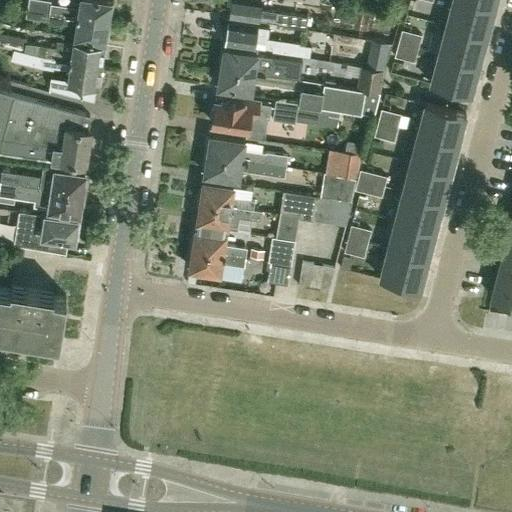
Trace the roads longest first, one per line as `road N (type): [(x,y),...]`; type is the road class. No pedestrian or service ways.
road 1 (residential): [(432,342),(116,292)]
road 2 (residential): [(432,342),(511,37)]
road 3 (unclassified): [(116,292),(158,0)]
road 4 (tertiary): [(279,511),(89,478)]
